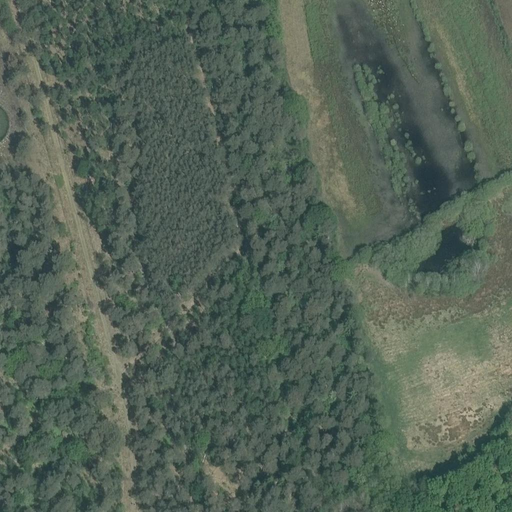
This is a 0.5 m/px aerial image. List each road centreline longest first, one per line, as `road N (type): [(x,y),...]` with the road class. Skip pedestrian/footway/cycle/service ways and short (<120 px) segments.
road 1 (unknown): [(106,0),(135,123),(134,241),(176,349),(173,416),(199,511)]
road 2 (track): [(19,0),(130,411),(133,511)]
road 3 (unknown): [(314,511),(331,496),(352,494),(402,505),(511,430)]
